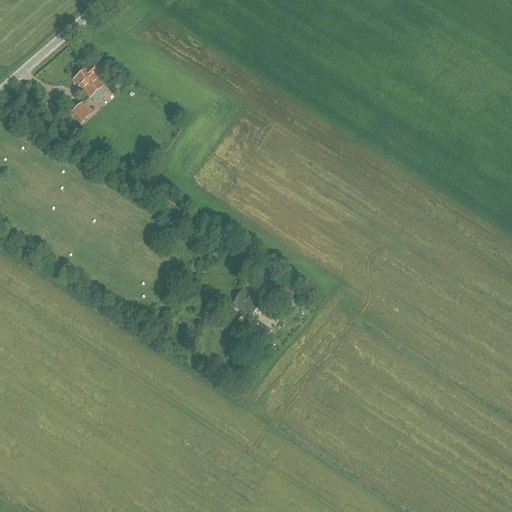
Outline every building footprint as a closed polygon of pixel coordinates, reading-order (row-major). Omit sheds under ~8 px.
[(93,63),(86,69),(86,68),(74,78),(90,97),(102,87),(92,75),(99,70),(93,63)] [(81,122),(91,114),(83,103),(73,111),(81,122)] [(287,310),(297,295),(290,291),(289,293),(280,287),(271,299),(287,310)] [(249,319),(260,302),(241,290),(231,306),(246,315),(245,317),(249,319)] [(269,334),(257,325),(252,332),(265,341),(269,334)]
